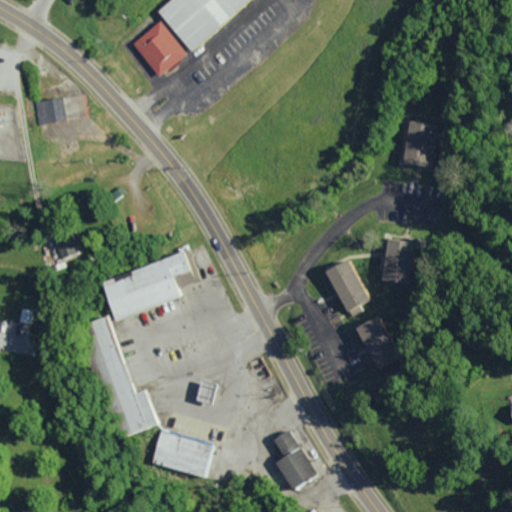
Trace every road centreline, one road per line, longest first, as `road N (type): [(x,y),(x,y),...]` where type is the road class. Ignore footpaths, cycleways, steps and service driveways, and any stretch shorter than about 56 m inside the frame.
road 1 (primary): [(378,511),(316,417),(184,175),(89,71),(0,7)]
road 2 (residential): [(39,208),(14,72),(16,54),(35,29)]
